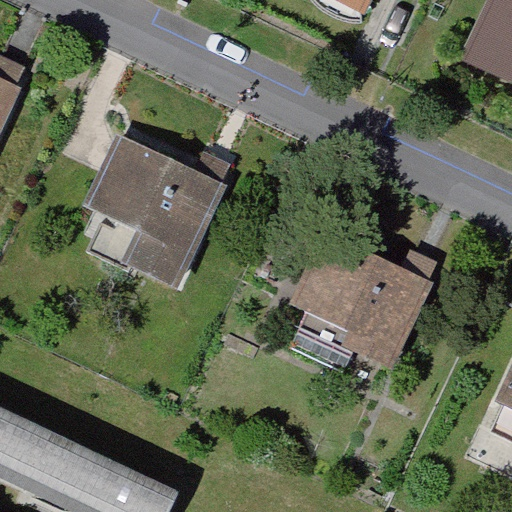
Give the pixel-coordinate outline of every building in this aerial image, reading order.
[(390,0),(319,0),(378,27),(390,0)] [(511,0),(490,0),(460,66),(511,90),(511,0)] [(0,158),(31,90),(0,76),(0,158)] [(241,189),(128,137),(89,221),(147,247),(134,275),(190,301),(202,273),(241,189)] [(445,287),(332,235),(293,319),(406,371),(445,287)] [(511,354),(486,410),(511,422),(511,354)] [(0,417),(0,511),(200,511),(201,511),(0,417)]
